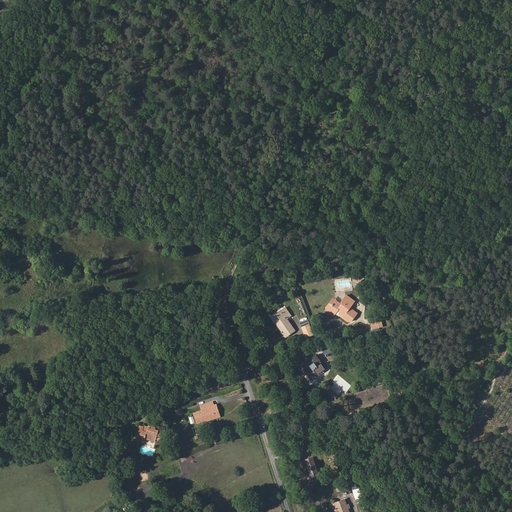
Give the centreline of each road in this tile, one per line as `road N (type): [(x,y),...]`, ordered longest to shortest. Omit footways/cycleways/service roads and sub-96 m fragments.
road 1 (track): [(348,0),(233,266),(225,295),(245,372)]
road 2 (residential): [(290,511),(245,372),(323,335)]
road 3 (track): [(0,150),(67,0)]
